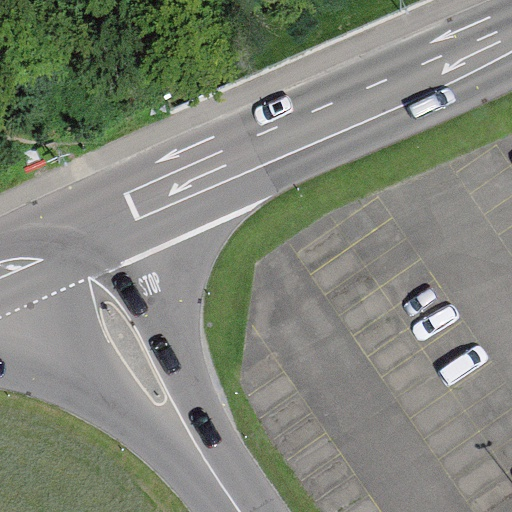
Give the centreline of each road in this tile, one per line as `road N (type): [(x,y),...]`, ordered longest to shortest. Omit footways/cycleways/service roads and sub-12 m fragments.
road 1 (tertiary): [(511,35),(72,239)]
road 2 (unknown): [(316,122),(472,398),(511,424)]
road 3 (tertiary): [(242,511),(169,407),(72,239)]
